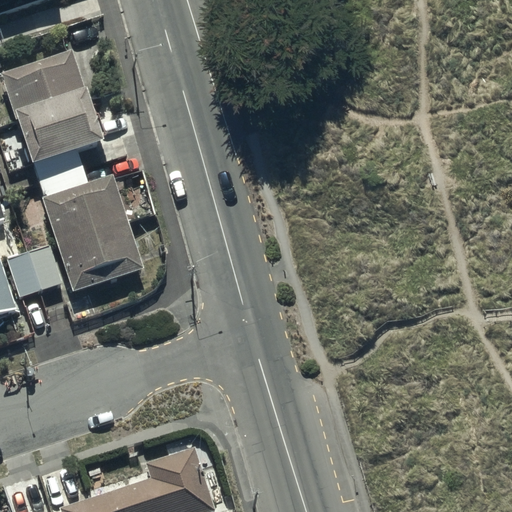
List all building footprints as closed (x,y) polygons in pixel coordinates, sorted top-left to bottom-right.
[(0,77),(0,83),(28,171),(99,148),(70,56),(0,77)] [(110,180),(85,188),(77,164),(35,178),(43,201),(40,203),(70,295),(140,272),(110,180)] [(0,211),(0,317),(14,313),(0,267),(0,224),(4,223),(0,211)] [(26,257),(37,294),(60,287),(49,250),(26,257)] [(37,294),(26,257),(6,263),(17,300),(37,294)] [(150,486),(68,511),(212,511),(195,457),(146,472),(150,486)]
